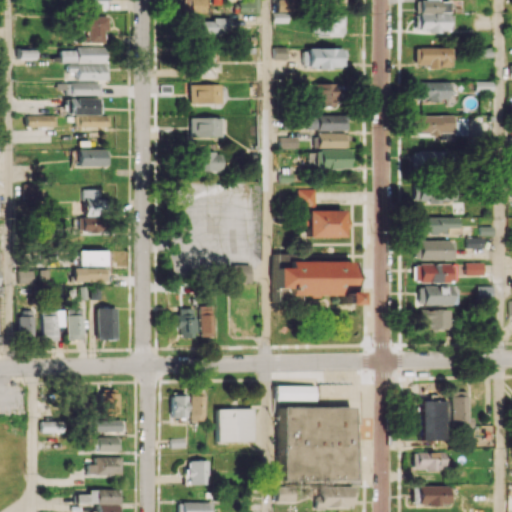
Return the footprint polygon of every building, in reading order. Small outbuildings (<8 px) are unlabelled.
[(106,0),(74,0),(91,1),(91,8),(106,9),(106,0)] [(188,2),(188,12),(204,12),(204,0),(182,0),(182,2),(188,2)] [(237,0),(237,12),(258,12),(258,1),(237,0)] [(449,30),(449,0),(438,1),(437,0),(414,0),(415,19),(415,31),(449,30)] [(314,36),(342,35),(342,14),(313,15),(314,36)] [(84,43),(102,42),(102,31),(105,31),(105,16),(73,16),(73,30),(84,30),(84,43)] [(225,33),(225,19),(191,20),(191,34),(225,33)] [(74,62),(103,63),(103,47),(75,46),(74,62)] [(286,59),(286,47),(271,46),(271,58),(286,59)] [(413,64),(426,64),(426,67),(450,67),(450,47),(413,47),(413,64)] [(342,48),(306,48),(306,67),(342,68),(342,48)] [(73,50),(57,50),(58,62),(74,62),(73,50)] [(189,78),(216,78),(216,62),(211,62),(211,51),(189,51),(189,78)] [(75,80),(105,80),(105,64),(75,64),(75,80)] [(448,99),(448,81),(417,81),(417,99),(448,99)] [(491,91),(491,81),(474,81),(474,91),(491,91)] [(99,93),(98,82),(61,83),(61,94),(99,93)] [(334,106),(334,83),(310,83),(310,106),(334,106)] [(188,84),(188,104),(220,103),(219,84),(188,84)] [(94,98),(66,97),(66,114),(94,114),(94,98)] [(24,126),(54,126),(54,115),(24,115),(24,126)] [(107,115),(74,116),(75,126),(107,125),(107,115)] [(304,130),(344,130),(344,115),(304,115),(304,130)] [(416,116),(416,134),(453,133),(452,115),(416,116)] [(188,117),(188,136),(220,136),(220,117),(188,117)] [(315,147),(344,147),(344,132),(315,132),(315,147)] [(294,137),(276,136),(276,148),(294,148),(294,137)] [(76,165),(106,166),(107,149),(76,148),(76,165)] [(310,167),(347,168),(347,150),(311,149),(310,167)] [(411,151),(411,171),(449,170),(449,151),(411,151)] [(220,170),(220,152),(193,152),(193,171),(220,170)] [(424,202),(453,201),(453,184),(411,184),(411,200),(424,200),(424,202)] [(312,188),(295,189),(295,205),(313,204),(312,188)] [(82,189),(81,214),(100,214),(100,189),(82,189)] [(341,210),(305,210),(304,237),(341,237),(341,228),(346,228),(346,218),(341,218),(341,210)] [(416,217),(416,234),(443,233),(443,227),(455,227),(455,216),(416,217)] [(100,232),(100,217),(77,217),(77,233),(100,232)] [(481,237),(465,237),(465,247),(481,247),(481,237)] [(412,259),(451,258),(451,240),(411,240),(412,259)] [(75,265),(107,265),(107,251),(75,251),(75,265)] [(287,260),(287,253),(271,253),(271,288),(285,288),(284,295),(336,295),(336,305),(348,305),(348,260),(287,260)] [(481,274),(481,262),(463,262),(463,275),(481,274)] [(248,264),(231,264),(231,282),(249,282),(248,264)] [(72,281),(106,281),(106,268),(72,267),(72,281)] [(17,284),(38,284),(38,269),(17,269),(17,284)] [(452,285),(416,286),(416,304),(452,304),(452,285)] [(491,286),(475,286),(475,300),(492,300),(491,286)] [(212,336),(212,305),(197,306),(198,336),(212,336)] [(94,340),(115,339),(114,307),(94,308),(94,340)] [(193,337),(192,308),(175,308),(175,328),(178,328),(178,337),(193,337)] [(447,309),(417,309),(418,330),(447,330),(447,309)] [(18,338),(33,337),(32,310),(17,310),(18,338)] [(56,339),(56,326),(60,326),(60,310),(40,310),(40,339),(56,339)] [(65,339),(82,339),(81,314),(65,314),(65,339)] [(313,401),(313,386),(272,385),(272,400),(313,401)] [(117,391),(98,391),(97,415),(116,416),(117,391)] [(185,395),(169,395),(170,418),(185,418),(185,395)] [(203,421),(203,396),(187,396),(187,421),(203,421)] [(464,417),(465,397),(449,396),(448,426),(469,426),(469,417),(464,417)] [(445,401),(416,400),(416,440),(440,440),(440,422),(445,422),(445,401)] [(275,480),(346,481),(347,407),(275,407),(275,480)] [(213,409),(213,442),(250,441),(250,408),(213,409)] [(120,420),(92,419),(92,431),(120,431),(120,420)] [(39,432),(63,431),(62,420),(39,421),(39,432)] [(119,451),(119,437),(90,437),(90,451),(119,451)] [(442,451),(411,452),(412,470),(442,470),(442,451)] [(120,475),(120,456),(92,456),(92,464),(85,463),(85,474),(120,475)] [(208,460),(185,460),(185,484),(207,484),(208,460)] [(410,504),(449,504),(449,486),(410,485),(410,504)] [(274,501),(288,501),(287,486),(273,486),(274,501)] [(349,486),(319,487),(319,496),(310,496),(311,508),(350,508),(349,486)] [(95,511),(119,511),(119,488),(87,488),(87,494),(74,494),(74,504),(95,504),(95,511)] [(175,502),(175,511),(211,511),(211,501),(175,502)]
